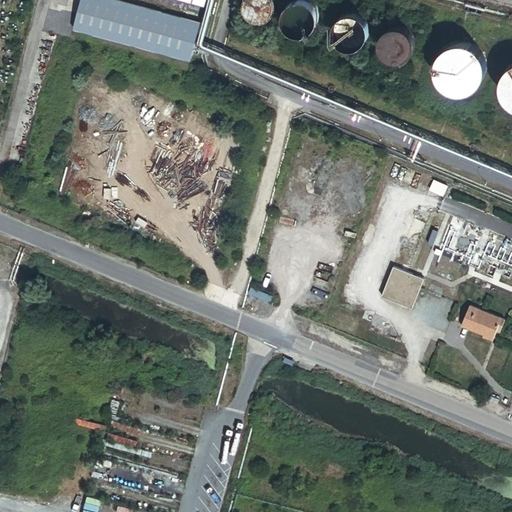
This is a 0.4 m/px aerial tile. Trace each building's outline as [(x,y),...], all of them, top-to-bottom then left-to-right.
[(198,25),(103,0),(81,0),(73,31),(188,62),(198,25)] [(205,0),(170,0),(203,9),(205,0)] [(276,11),(277,9),(276,7),(276,5),(275,3),(275,1),(274,0),(244,0),(244,2),(243,4),(242,7),(242,9),(242,11),(243,13),(243,15),(244,17),(245,19),(247,20),(248,22),(250,23),(252,24),(254,25),(256,26),(258,26),(260,26),(263,26),(265,25),(267,24),(268,23),(270,22),(272,21),(273,19),(274,17),(275,15),(276,13),(276,11)] [(318,21),(318,19),(318,17),(317,15),(317,13),(316,11),(315,9),(313,8),(312,6),(310,5),(308,4),(306,3),(304,2),(302,2),(300,2),(298,2),(296,3),(294,4),(292,5),(290,6),(288,7),(287,9),(286,11),(285,13),(284,15),(284,17),(284,19),(284,21),(284,23),(285,26),(286,27),(287,29),(288,31),(290,32),(291,34),(293,35),(295,35),(297,36),(300,36),(302,36),(304,36),(306,36),(308,35),(310,34),(311,33),(313,31),(314,29),(316,27),(317,26),(317,24),(318,21)] [(369,34),(369,32),(369,30),(368,28),(368,26),(367,24),(366,22),(364,20),(363,19),(361,18),(359,17),(357,16),(355,15),(353,15),(351,15),(349,15),(347,16),(345,17),(343,18),(341,19),(339,20),(338,22),(337,24),(336,26),(335,28),(335,30),(335,32),(335,34),(335,36),(336,38),(337,40),(338,42),(339,44),(341,45),(342,46),(344,48),(346,48),(348,49),(350,49),(353,49),(355,49),(357,48),(359,48),(361,47),(363,45),(364,44),(365,42),(367,40),(368,38),(368,37),(369,34)] [(415,47),(415,45),(415,42),(415,40),(414,38),(414,36),(412,35),(411,33),(409,31),(408,30),(406,29),(404,28),(402,28),(400,27),(397,27),(395,28),(393,28),(391,29),(389,30),(388,31),(386,33),(385,34),(384,36),(383,38),(382,40),(381,42),(381,44),(381,46),(382,48),(382,51),(383,53),(384,54),(386,56),(387,58),(389,59),(391,60),(393,61),(395,61),(397,62),(399,62),(401,61),(403,61),(406,60),(407,59),(409,58),(411,56),(412,55),(413,53),(414,51),(415,49),(415,47)] [(486,75),(487,72),(487,69),(487,66),(486,62),(485,60),(484,57),(482,54),(480,52),(478,49),(475,47),(473,46),(470,45),(467,44),(464,44),(460,43),(457,44),(454,45),(451,46),(448,47),(446,49),(444,51),(442,54),(440,56),(438,59),(437,62),(437,65),(437,68),(437,72),(437,75),(438,78),(440,81),(441,83),(443,86),(446,88),(448,90),(451,91),(454,93),(457,93),(460,94),(463,94),(466,93),(469,93),(472,91),(475,90),(478,88),(480,86),(482,84),(484,81),(485,78),(486,75)] [(511,65),(511,66),(509,68),(507,70),(505,72),(503,75),(501,78),(500,81),(500,84),(500,87),(500,90),(500,94),(501,97),(503,99),(504,102),(506,105),(509,107),(511,109),(511,65)] [(447,188),(432,182),(428,191),(443,197),(447,188)] [(423,282),(393,270),(381,300),(411,312),(423,282)] [(505,323),(469,309),(461,329),(482,337),(481,340),(491,344),(495,334),(499,336),(505,323)]
